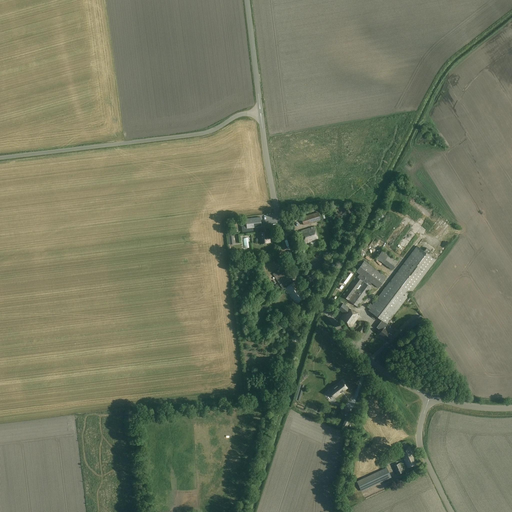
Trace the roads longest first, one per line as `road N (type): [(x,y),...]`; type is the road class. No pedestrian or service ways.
road 1 (unclassified): [(430,396),(369,362),(301,276),(280,227),(260,111)]
road 2 (unclassified): [(0,159),(167,140),(260,111)]
road 3 (unclassified): [(430,396),(420,445),(451,511)]
